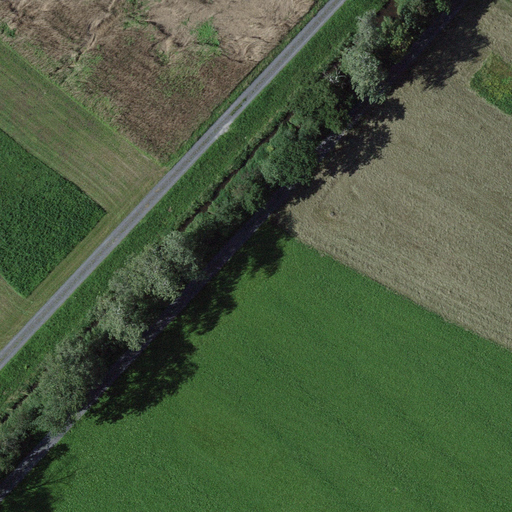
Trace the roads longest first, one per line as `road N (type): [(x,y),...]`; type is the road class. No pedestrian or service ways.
road 1 (track): [(467,0),(0,503)]
road 2 (track): [(0,377),(350,0)]
